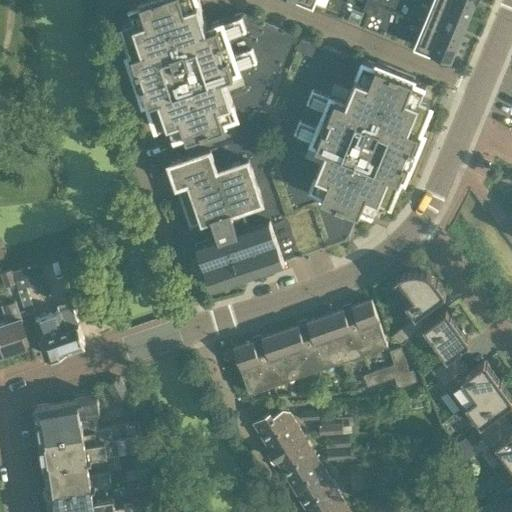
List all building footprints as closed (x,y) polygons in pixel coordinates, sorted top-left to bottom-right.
[(141,0),(129,4),(121,22),(131,49),(126,51),(127,54),(128,54),(132,65),(131,66),(132,69),(133,69),(137,81),(136,81),(138,85),(139,84),(143,96),(142,96),(143,99),(147,98),(157,126),(169,122),(173,135),(186,130),(188,134),(190,133),(190,130),(205,125),(205,126),(208,125),(207,124),(223,119),(223,121),(226,119),(225,115),(229,114),(230,114),(237,111),(224,73),(224,70),(238,65),(238,66),(240,66),(239,62),(256,57),(252,45),(252,44),(234,50),(233,47),(228,31),(245,26),(242,14),(224,20),(224,17),(223,17),(221,18),(210,22),(210,21),(207,22),(199,0),(141,0)] [(374,0),(372,0),(369,7),(376,10),(379,2),(374,0)] [(432,0),(432,1),(468,17),(475,0),(432,0)] [(425,19),(424,21),(460,36),(468,17),(432,1),(425,19)] [(241,11),(224,17),(224,20),(242,14),(245,26),(228,31),(233,47),(234,50),(252,44),(252,45),(256,57),(239,62),(240,66),(265,57),(291,68),(304,35),(302,34),(302,35),(285,28),(285,27),(282,26),(282,27),(265,20),(265,19),(262,18),(245,11),(242,9),(241,11)] [(424,21),(415,42),(452,57),(460,36),(424,21)] [(304,35),(291,68),(328,83),(325,91),(329,92),(330,90),(333,90),(332,91),(343,96),(344,95),(346,96),(362,60),(345,53),(345,52),(342,51),(325,44),(322,42),(322,43),(305,36),(305,35),(304,35)] [(300,116),(294,129),(311,136),(310,139),(313,140),(313,139),(324,143),(323,144),(326,145),(310,185),(317,187),(311,201),(326,245),(329,244),(328,243),(347,237),(348,237),(349,234),(348,233),(360,205),(373,210),(378,198),(390,202),(401,175),(406,177),(407,174),(406,174),(411,162),(412,163),(413,159),(417,147),(418,148),(419,144),(423,133),(424,133),(425,130),(421,128),(432,101),(420,96),(426,83),(413,78),(414,74),(377,59),(375,62),(363,57),(362,60),(346,96),(344,95),(343,96),(332,91),(333,90),(330,90),(329,92),(325,91),(312,85),(307,99),(324,105),(322,108),(323,109),(319,120),(318,120),(317,122),(300,116)] [(193,151),(168,159),(190,224),(206,218),(212,236),(196,241),(211,285),(285,260),(284,258),(296,254),(289,235),(278,238),(272,223),(278,221),(276,216),(274,217),(274,216),(270,217),(270,216),(249,223),(243,206),(264,199),(249,155),(218,165),(211,145),(193,151)] [(75,249),(54,256),(60,276),(66,274),(68,278),(82,274),(75,249)] [(13,271),(16,282),(27,313),(35,310),(27,285),(47,279),(41,261),(13,271)] [(16,282),(13,271),(12,268),(1,272),(6,286),(16,282)] [(399,274),(395,277),(396,278),(399,276),(413,296),(406,301),(415,314),(390,333),(403,340),(423,325),(428,321),(421,311),(446,292),(443,288),(444,288),(438,279),(437,280),(435,277),(433,275),(431,273),(427,271),(426,271),(423,270),(418,269),(415,268),(412,269),(408,269),(405,270),(402,272),(399,274)] [(355,326),(364,352),(387,344),(372,298),(353,305),(360,324),(355,326)] [(9,321),(0,323),(0,340),(4,353),(31,344),(21,316),(21,317),(16,301),(4,305),(9,321)] [(41,335),(48,354),(67,348),(67,347),(86,340),(80,322),(79,322),(73,305),(37,317),(43,335),(41,335)] [(446,307),(428,321),(423,325),(447,357),(432,368),(439,378),(459,363),(452,353),(470,340),(446,307)] [(344,308),(325,314),(341,360),(364,352),(355,326),(351,327),(344,308)] [(341,360),(325,314),(308,320),(315,340),(310,341),(319,367),(341,360)] [(299,323),(280,330),(296,375),(319,367),(310,341),(306,343),(299,323)] [(296,375),(280,330),(262,336),(269,355),(265,357),(274,383),(296,375)] [(260,359),(253,339),(234,345),(250,391),(274,383),(265,357),(260,359)] [(364,374),(368,385),(394,375),(398,386),(417,380),(414,369),(410,370),(401,346),(390,350),(395,363),(364,374)] [(459,363),(439,378),(461,407),(499,379),(484,359),(466,372),(459,363)] [(108,383),(117,400),(130,394),(121,376),(108,383)] [(511,396),(499,379),(461,407),(482,437),(503,421),(496,412),(511,399),(511,396)] [(99,395),(94,396),(34,405),(37,419),(38,418),(41,437),(99,428),(96,409),(101,408),(99,395)] [(265,437),(295,419),(290,410),(284,409),(273,416),(271,411),(255,421),(265,437)] [(301,410),(302,419),(319,418),(318,410),(301,410)] [(305,435),(295,419),(265,437),(272,449),(271,450),(273,454),(305,435)] [(503,421),(482,437),(504,466),(511,460),(511,429),(510,431),(503,421)] [(320,434),(344,432),(343,422),(320,424),(320,434)] [(99,428),(41,437),(39,437),(44,465),(45,465),(103,456),(153,448),(151,433),(113,439),(111,426),(99,428)] [(305,435),(273,454),(276,459),(278,458),(285,469),(315,451),(305,435)] [(327,446),(351,444),(350,435),(326,437),(327,446)] [(463,437),(454,444),(460,453),(470,446),(463,437)] [(352,457),(351,448),(327,450),(328,459),(352,457)] [(315,451),(285,469),(295,486),(325,467),(315,451)] [(105,468),(103,456),(45,465),(49,490),(107,482),(112,481),(110,467),(105,468)] [(127,470),(128,479),(146,476),(144,467),(127,470)] [(325,467),(295,486),(304,501),(334,483),(325,467)] [(350,481),(363,479),(361,468),(349,470),(350,481)] [(363,479),(350,481),(352,488),(364,486),(363,479)] [(107,482),(49,490),(48,491),(51,511),(88,511),(116,508),(114,495),(109,495),(107,482)] [(334,483),(304,501),(311,511),(322,511),(344,499),(334,483)] [(352,511),(344,499),(322,511),(352,511)] [(382,511),(380,499),(367,502),(368,511),(382,511)]
